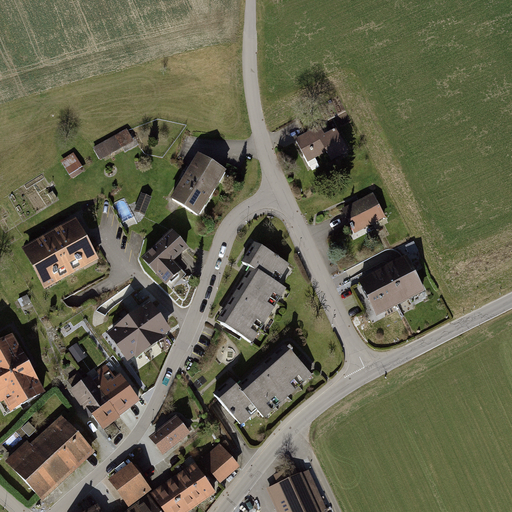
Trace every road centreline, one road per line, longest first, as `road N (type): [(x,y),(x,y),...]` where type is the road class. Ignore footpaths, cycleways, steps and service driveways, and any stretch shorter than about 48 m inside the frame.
road 1 (residential): [(57,511),(144,424),(229,225),(281,188)]
road 2 (residential): [(281,188),(367,375)]
road 3 (tertiary): [(224,511),(292,429),(367,375)]
road 4 (tertiary): [(367,375),(511,297)]
road 5 (unclassified): [(251,0),(260,138)]
